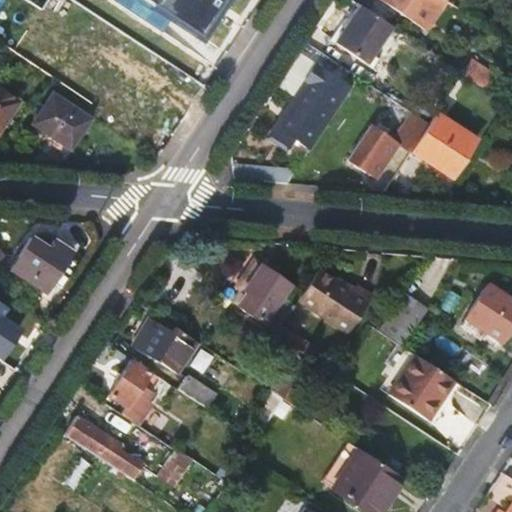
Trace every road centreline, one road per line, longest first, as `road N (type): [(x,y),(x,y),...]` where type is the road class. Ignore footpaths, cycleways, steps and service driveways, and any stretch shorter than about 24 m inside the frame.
road 1 (tertiary): [(160,203),(511,233)]
road 2 (residential): [(0,447),(160,203)]
road 3 (residential): [(160,203),(295,0)]
road 4 (tertiary): [(0,187),(160,203)]
